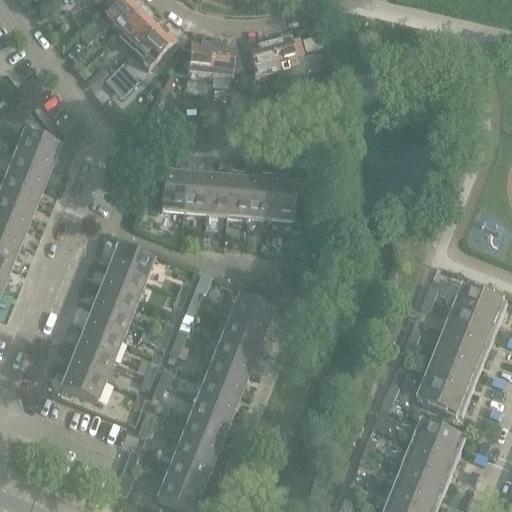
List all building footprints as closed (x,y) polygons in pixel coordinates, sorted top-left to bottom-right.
[(91,0),(97,8),(109,0),(91,0)] [(130,0),(127,0),(114,13),(106,21),(123,38),(146,15),(130,0)] [(146,15),(123,38),(139,54),(161,31),(146,15)] [(161,31),(139,54),(149,64),(143,70),(149,76),(178,48),(161,31)] [(290,43),(269,48),(276,76),(297,71),(295,62),(302,61),(298,45),(291,46),(290,43)] [(188,79),(187,96),(208,98),(209,94),(210,81),(213,49),(191,46),(189,64),(187,79),(188,79)] [(269,48),(247,53),(255,81),(276,76),(269,48)] [(210,81),(209,94),(231,96),(232,84),(235,51),(213,49),(210,81)] [(181,63),(180,78),(187,79),(189,64),(181,63)] [(87,71),(80,77),(81,79),(85,83),(92,77),(88,72),(87,71)] [(25,137),(17,157),(51,171),(59,150),(25,137)] [(51,171),(17,157),(9,177),(43,191),(51,171)] [(189,160),(176,158),(175,168),(188,169),(189,160)] [(202,161),(189,160),(188,169),(201,170),(202,161)] [(232,163),(219,162),(218,172),(231,173),(232,163)] [(245,165),(232,163),(231,173),(244,174),(245,165)] [(275,168),(262,166),(261,176),(274,177),(275,168)] [(288,169),(275,168),(274,177),(287,178),(288,169)] [(43,191),(9,177),(0,198),(35,211),(43,191)] [(161,215),(184,217),(187,179),(165,177),(161,215)] [(209,181),(187,179),(184,217),(205,219),(209,181)] [(230,183),(209,181),(205,219),(227,221),(230,183)] [(252,185),(230,183),(227,221),(249,223),(252,185)] [(273,187),(252,185),(249,223),(270,225),(273,187)] [(273,187),(270,225),(271,225),(271,229),(290,231),(291,227),(293,227),(296,189),(273,187)] [(35,211),(0,198),(0,220),(27,231),(35,211)] [(27,231),(0,220),(0,243),(19,251),(27,231)] [(19,251),(0,243),(0,267),(11,272),(19,251)] [(118,251),(110,272),(145,285),(153,265),(118,251)] [(11,272),(0,267),(0,290),(3,292),(11,272)] [(110,272),(102,292),(136,306),(145,285),(110,272)] [(183,288),(178,299),(186,302),(191,291),(183,288)] [(439,293),(431,290),(426,301),(434,304),(439,293)] [(469,291),(459,315),(494,329),(503,305),(469,291)] [(102,292),(94,312),(129,325),(136,306),(102,292)] [(195,294),(190,306),(198,309),(203,298),(195,294)] [(178,299),(173,311),(181,314),(186,302),(178,299)] [(434,304),(426,301),(421,313),(429,317),(434,304)] [(239,302),(230,323),(265,337),(274,315),(239,302)] [(194,321),(198,309),(190,306),(186,317),(194,321)] [(94,312),(86,332),(120,346),(129,325),(94,312)] [(494,329),(459,315),(450,338),(485,351),(494,329)] [(265,337),(230,323),(222,342),(257,356),(265,337)] [(166,328),(162,339),(170,342),(174,331),(166,328)] [(86,332),(78,351),(113,365),(120,346),(86,332)] [(179,335),(174,347),(182,349),(186,338),(179,335)] [(421,338),(412,335),(408,347),(416,350),(421,338)] [(485,351),(450,338),(441,360),(476,374),(485,351)] [(162,339),(157,351),(165,354),(170,342),(162,339)] [(257,356),(222,342),(214,363),(249,377),(257,356)] [(177,361),(182,350),(182,349),(174,347),(170,358),(177,361)] [(416,350),(408,347),(403,359),(411,362),(416,350)] [(78,351),(70,372),(104,386),(113,365),(78,351)] [(476,374),(441,360),(432,383),(467,397),(476,374)] [(249,377),(214,363),(206,383),(241,397),(249,377)] [(150,368),(146,379),(154,382),(158,371),(150,368)] [(62,393),(96,407),(104,386),(70,372),(62,393)] [(163,375),(158,387),(166,390),(171,378),(163,375)] [(146,379),(141,391),(149,394),(154,382),(146,379)] [(241,397),(206,383),(198,403),(233,417),(241,397)] [(467,397),(432,383),(423,406),(457,420),(467,397)] [(161,401),(166,390),(158,387),(153,398),(161,401)] [(399,392),(391,389),(386,401),(394,404),(399,392)] [(137,400),(133,411),(141,414),(145,403),(137,400)] [(394,404),(386,401),(381,413),(390,416),(394,404)] [(233,417),(198,403),(190,423),(225,437),(233,417)] [(147,415),(142,427),(150,430),(155,418),(147,415)] [(225,437),(190,423),(182,443),(216,457),(225,437)] [(427,426),(418,450),(453,464),(462,440),(427,426)] [(150,430),(142,427),(137,438),(145,441),(150,430)] [(216,457),(182,443),(174,463),(209,477),(216,457)] [(377,446),(369,443),(365,454),(373,457),(377,446)] [(453,464),(418,450),(409,473),(444,486),(453,464)] [(373,457),(365,454),(360,467),(368,470),(373,457)] [(138,458),(130,455),(126,467),(134,470),(138,458)] [(209,477),(174,463),(166,483),(201,497),(209,477)] [(134,470),(126,467),(121,478),(129,481),(134,470)] [(444,486),(409,473),(400,495),(435,509),(444,486)] [(194,511),(201,497),(166,483),(157,504),(178,511),(194,511)] [(359,492),(351,488),(347,499),(355,503),(359,492)] [(433,511),(435,509),(400,495),(393,511),(433,511)] [(351,511),(355,503),(347,499),(342,511),(341,511),(351,511)]
